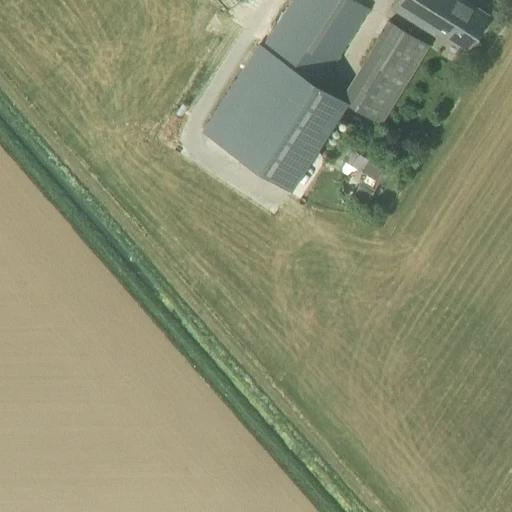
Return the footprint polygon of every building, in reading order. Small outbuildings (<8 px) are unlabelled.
[(319,84),(329,69),(367,8),(354,0),(291,0),(262,48),(319,84)] [(464,49),(487,14),(465,0),(395,0),(391,6),(432,32),(433,30),(464,49)] [(380,123),(428,45),(387,20),(339,97),(339,98),(380,123)] [(262,48),(256,44),(203,129),(285,182),(339,98),(339,97),(319,84),(262,48)] [(387,171),(349,148),(342,159),(345,161),(340,169),(351,176),(356,169),(365,174),(353,193),(366,201),(378,181),(380,183),(387,171)]
